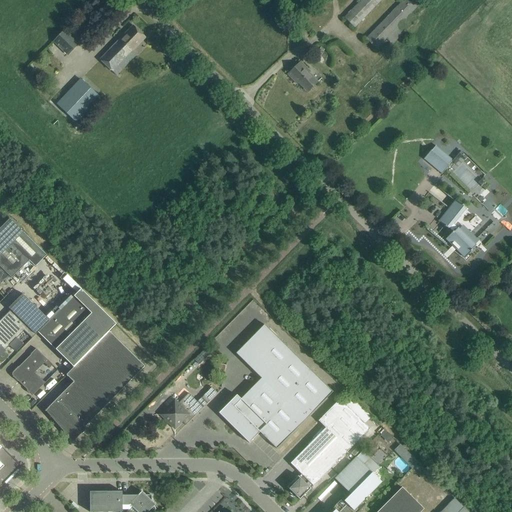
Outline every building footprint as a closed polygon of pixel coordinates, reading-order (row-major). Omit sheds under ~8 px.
[(365,39),(376,49),(386,39),(392,45),(417,19),(411,13),(421,3),(418,0),(360,0),(344,18),(354,28),(381,0),(398,0),(401,2),(365,39)] [(303,39),(309,34),(297,22),(292,27),(303,39)] [(146,38),(133,25),(100,60),(117,75),(136,55),(132,51),(146,38)] [(67,55),(78,44),(64,30),(53,42),(67,55)] [(297,84),(299,83),(308,92),(315,85),(317,82),(308,73),(310,72),(300,62),(295,68),(288,75),(297,84)] [(76,122),(99,98),(80,79),(56,104),(76,122)] [(424,160),(442,175),(453,160),(436,146),(424,160)] [(455,200),(455,201),(439,221),(438,220),(438,221),(446,228),(447,227),(453,232),(445,239),(446,240),(446,239),(465,258),(472,251),(471,250),(476,246),(475,245),(475,246),(458,229),(458,228),(453,224),(465,209),(466,209),(463,206),(464,206),(455,199),(455,200)] [(0,283),(0,284),(9,276),(11,278),(16,274),(23,281),(39,266),(38,265),(46,256),(9,219),(0,228),(0,283)] [(49,321),(38,332),(55,350),(74,368),(109,332),(116,325),(99,308),(80,290),(74,296),(49,321)] [(16,316),(30,302),(22,294),(8,308),(10,310),(0,320),(0,356),(5,351),(4,350),(24,330),(32,338),(35,335),(16,316)] [(236,353),(245,362),(252,370),(261,378),(240,399),(237,396),(219,413),(249,443),(260,432),(276,449),(333,392),(264,325),(236,353)] [(48,407),(44,411),(45,412),(46,410),(73,437),(83,427),(86,429),(87,429),(85,427),(144,367),(109,332),(74,368),(66,375),(73,382),(48,407)] [(208,347),(195,360),(200,365),(213,352),(208,347)] [(30,354),(31,355),(18,367),(13,372),(14,373),(14,376),(13,377),(17,381),(18,381),(27,390),(27,391),(30,394),(31,394),(33,396),(45,383),(35,373),(47,360),(36,349),(30,354)] [(211,386),(213,388),(212,388),(202,397),(208,403),(221,389),(221,388),(215,382),(213,382),(211,384),(211,386)] [(167,408),(160,415),(175,429),(178,426),(182,422),(185,425),(203,408),(204,407),(203,407),(202,407),(199,411),(194,406),(191,408),(182,400),(183,399),(182,400),(175,393),(164,405),(167,408)] [(340,399),(318,421),(325,428),(293,461),(293,466),(301,474),(299,477),(298,476),(287,487),(300,500),(370,428),(340,399)] [(385,430),(381,433),(389,442),(393,438),(385,430)] [(401,445),(395,451),(399,455),(405,449),(401,445)] [(0,487),(21,466),(1,447),(0,446),(0,487)] [(356,457),(335,479),(350,495),(344,501),(343,499),(341,500),(340,500),(339,501),(337,503),(336,504),(335,506),(334,507),(333,509),(335,510),(333,511),(339,511),(347,504),(353,510),(381,482),(373,473),(379,466),(364,451),(357,458),(356,457)] [(420,511),(424,509),(402,487),(377,511),(420,511)] [(90,492),(90,497),(89,511),(122,511),(122,510),(123,494),(122,492),(90,492)] [(142,492),(133,500),(129,496),(123,494),(122,510),(129,510),(126,511),(148,511),(155,505),(152,501),(151,495),(146,495),(142,492)]
